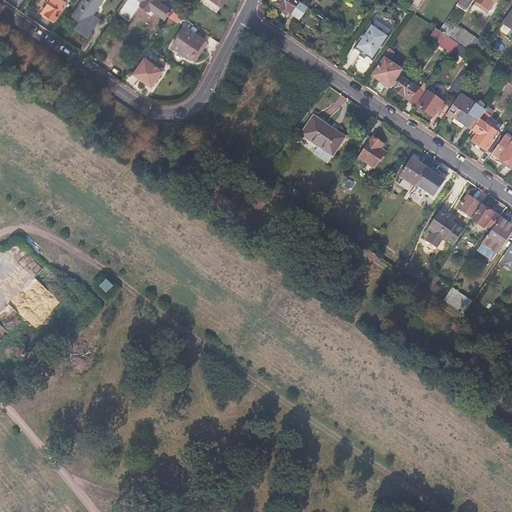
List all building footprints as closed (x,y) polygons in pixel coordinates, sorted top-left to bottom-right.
[(43,12),(55,21),(67,4),(62,0),(47,0),(46,2),(49,4),(43,12)] [(104,0),(83,0),(72,15),(80,21),(75,29),(88,38),(100,21),(93,15),(104,0)] [(127,0),(124,6),(127,8),(132,0),(127,0)] [(164,18),(170,9),(162,3),(157,0),(138,0),(141,2),(140,4),(149,11),(151,8),(164,18)] [(278,0),(276,3),(275,5),(286,13),(287,12),(290,14),(299,20),(308,7),(299,1),(298,3),(296,1),(297,0),(296,0),(295,0),(295,1),(294,0),(278,0)] [(422,0),(412,0),(412,1),(410,5),(416,9),(422,0)] [(459,0),(452,11),(462,17),(464,15),(457,10),(463,0),(459,0)] [(464,15),(473,0),(463,0),(457,10),(464,15)] [(353,49),(373,62),(389,37),(370,24),(353,49)] [(444,35),(448,38),(452,32),(442,25),(438,31),(444,35)] [(458,44),(477,58),(486,46),(456,25),(452,32),(448,38),(458,44)] [(203,40),(184,26),(171,45),(191,59),(203,40)] [(454,49),(458,44),(448,38),(444,35),(441,40),(454,49)] [(389,48),(384,54),(388,57),(393,51),(389,48)] [(164,71),(145,57),(133,75),(152,89),(164,71)] [(372,75),(393,90),(404,73),(383,59),(372,75)] [(393,90),(415,106),(428,87),(405,71),(404,73),(393,90)] [(460,94),(467,83),(458,78),(449,91),(457,97),(460,94)] [(418,106),(432,117),(438,108),(441,110),(444,106),(441,104),(442,102),(435,97),(437,94),(430,89),(418,106)] [(447,113),(452,117),(465,98),(460,94),(457,97),(447,113)] [(452,117),(471,130),(484,111),(465,98),(452,117)] [(488,148),(493,152),(503,137),(484,124),(489,115),(484,111),(471,130),(477,134),(472,141),(487,150),(488,148)] [(302,134),(333,155),(344,139),(346,140),(349,135),(334,125),(331,129),(314,116),(302,134)] [(366,135),(355,152),(360,156),(360,158),(374,167),(385,152),(379,147),(381,143),(374,137),(373,138),(366,135)] [(493,152),(491,154),(511,168),(511,166),(511,144),(511,142),(511,140),(504,135),(503,137),(493,152)] [(400,176),(415,186),(416,185),(417,183),(428,168),(412,157),(400,176)] [(428,168),(417,183),(416,185),(434,197),(435,195),(446,180),(428,168)] [(396,181),(411,192),(415,186),(400,176),(396,181)] [(472,218),(481,204),(468,195),(459,209),(472,218)] [(494,212),(481,204),(472,218),(471,219),(478,224),(476,226),(480,229),(482,226),(484,227),(494,212)] [(442,239),(452,246),(464,230),(451,221),(455,217),(447,212),(445,215),(439,211),(427,229),(432,233),(426,242),(436,248),(442,239)] [(487,236),(482,243),(497,253),(511,230),(511,225),(501,218),(489,236),(487,236)] [(511,260),(504,255),(500,261),(511,269),(511,260)] [(427,287),(436,293),(440,288),(435,284),(440,278),(436,274),(427,287)] [(450,290),(443,300),(463,314),(470,304),(450,290)] [(509,313),(500,307),(495,315),(504,321),(509,313)]
